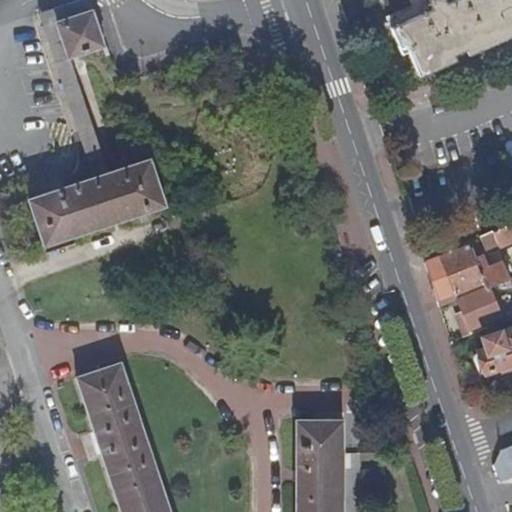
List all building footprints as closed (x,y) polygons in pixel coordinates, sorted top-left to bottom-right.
[(511,0),(448,0),(445,2),(444,0),(425,0),(429,9),(389,25),(397,45),(403,43),(417,74),(468,53),(466,47),(477,43),(480,48),(511,33),(511,0)] [(56,24),(89,12),(85,1),(51,13),(56,24)] [(56,24),(64,47),(97,35),(97,34),(89,12),(56,24)] [(56,24),(51,13),(39,16),(93,178),(107,173),(68,60),(64,47),(56,24)] [(102,48),(97,35),(64,47),(68,60),(92,51),(102,48)] [(26,200),(41,246),(42,247),(163,208),(163,206),(156,185),(147,160),(117,170),(107,173),(93,178),(26,200)] [(511,222),(479,236),(484,249),(497,244),(498,247),(511,241),(511,222)] [(467,246),(424,263),(432,286),(439,307),(457,300),(489,287),(509,279),(507,273),(511,272),(507,262),(499,265),(496,258),(485,263),(482,257),(473,261),(467,246)] [(489,287),(457,300),(468,328),(500,315),(489,287)] [(511,329),(484,339),(487,350),(472,355),(478,374),(511,362),(511,329)] [(159,511),(111,365),(67,381),(84,431),(94,462),(111,511),(159,511)] [(333,511),(333,421),(286,421),(286,511),(333,511)] [(511,445),(498,451),(491,464),(496,476),(505,473),(511,470),(511,445)]
